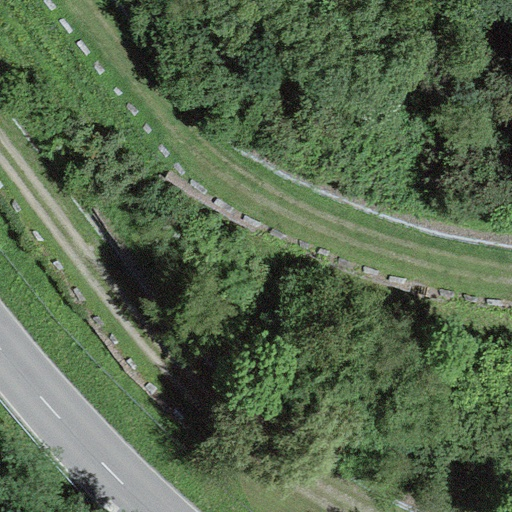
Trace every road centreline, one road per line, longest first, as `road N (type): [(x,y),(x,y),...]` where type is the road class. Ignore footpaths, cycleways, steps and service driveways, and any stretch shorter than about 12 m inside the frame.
road 1 (track): [(348,511),(229,438),(91,283),(0,154)]
road 2 (secondary): [(149,511),(91,460),(0,350)]
